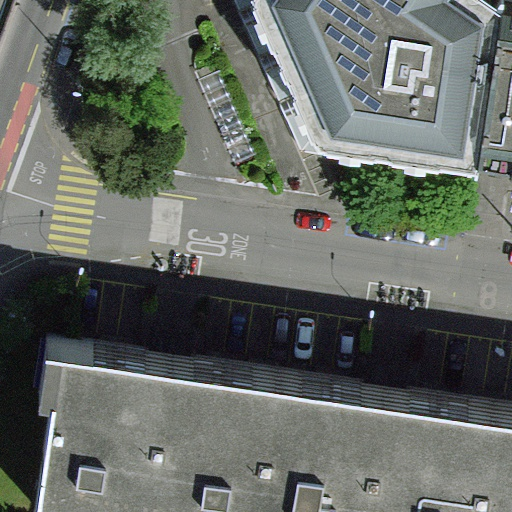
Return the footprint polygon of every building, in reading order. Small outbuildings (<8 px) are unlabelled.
[(263,0),(321,128),(480,151),(503,0),(263,0)] [(511,156),(511,0),(503,0),(480,151),(511,156)] [(172,352),(65,335),(54,392),(41,491),(149,508),(172,352)] [(258,511),(280,368),(172,352),(149,508),(170,511),(258,511)] [(369,511),(388,383),(280,368),(258,511),(369,511)] [(479,511),(496,399),(388,383),(369,511),(479,511)] [(511,511),(511,401),(496,399),(479,511),(511,511)]
